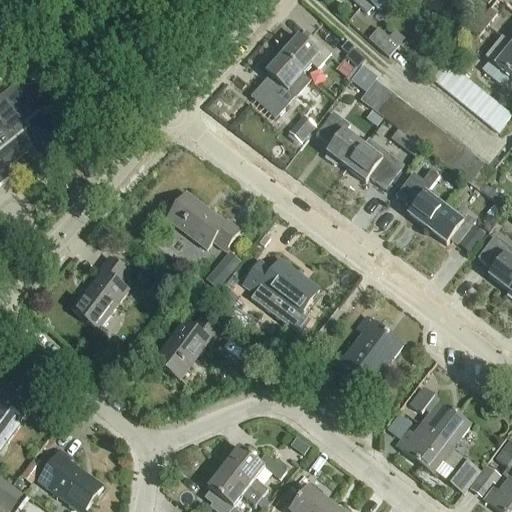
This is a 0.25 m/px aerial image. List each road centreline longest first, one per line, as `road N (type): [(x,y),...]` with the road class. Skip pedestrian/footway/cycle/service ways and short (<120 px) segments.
road 1 (residential): [(511,374),(169,113)]
road 2 (residential): [(424,511),(274,403),(152,453)]
road 3 (residential): [(0,310),(169,113)]
road 4 (residential): [(152,453),(0,315)]
road 5 (residential): [(169,113),(269,0)]
road 6 (residential): [(169,113),(72,0)]
